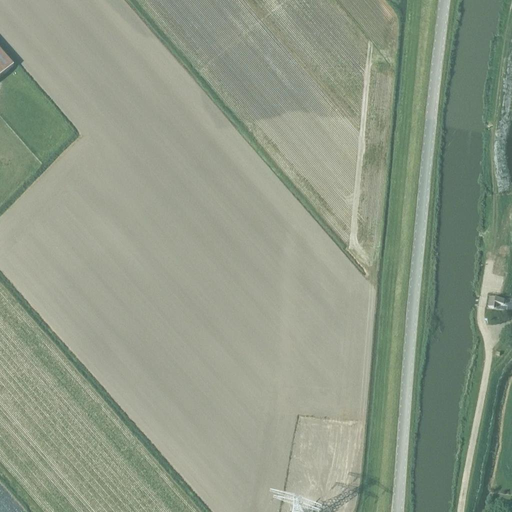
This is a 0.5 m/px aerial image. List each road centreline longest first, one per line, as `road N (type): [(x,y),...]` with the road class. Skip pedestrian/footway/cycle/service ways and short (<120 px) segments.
road 1 (unclassified): [(398,511),(445,0)]
road 2 (unclassified): [(460,511),(487,366),(480,316),(489,259)]
